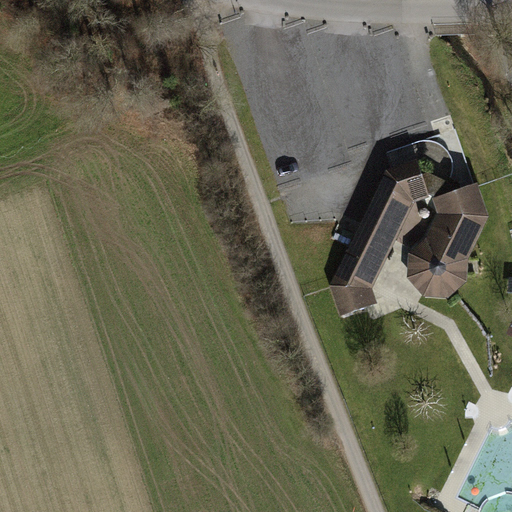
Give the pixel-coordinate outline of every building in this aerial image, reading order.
[(426,187),(418,164),(389,173),(364,225),(386,236),(407,193),(426,187)] [(452,215),(445,195),(435,198),(442,214),(429,240),(412,255),(411,277),(426,294),(448,295),(464,281),(466,257),(486,217),(475,185),(467,188),(477,216),(459,253),(449,257),(439,252),(437,245),(452,215)] [(428,194),(426,187),(407,193),(386,236),(364,225),(359,234),(381,245),(360,288),(367,307),(374,305),(369,289),(412,200),(428,194)] [(467,188),(445,195),(452,215),(437,245),(439,252),(449,257),(459,253),(477,216),(467,188)] [(360,288),(381,245),(359,234),(333,286),(343,315),(367,307),(360,288)]
